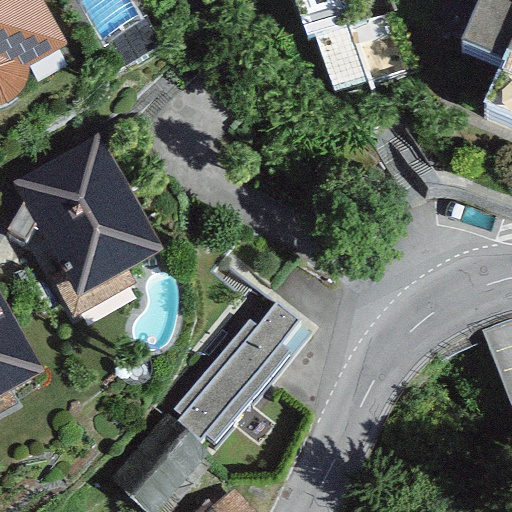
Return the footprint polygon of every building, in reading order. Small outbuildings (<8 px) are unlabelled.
[(36,0),(0,0),(0,115),(2,116),(10,112),(17,106),(23,98),(26,90),(27,82),(26,76),(66,54),(36,0)] [(92,0),(115,33),(148,11),(140,0),(92,0)] [(298,0),(332,97),(374,83),(345,0),(298,0)] [(511,0),(487,0),(463,63),(504,79),(484,129),(511,139),(511,0)] [(97,145),(12,193),(60,278),(47,285),(71,327),(131,293),(124,280),(162,259),(97,145)] [(0,304),(0,417),(16,409),(11,400),(43,382),(0,304)] [(309,338),(275,310),(256,332),(249,326),(167,423),(208,458),(309,338)] [(208,462),(163,423),(106,490),(132,511),(174,511),(185,500),(198,511),(203,511),(224,488),(202,469),(208,462)] [(249,511),(233,494),(211,511),(249,511)]
